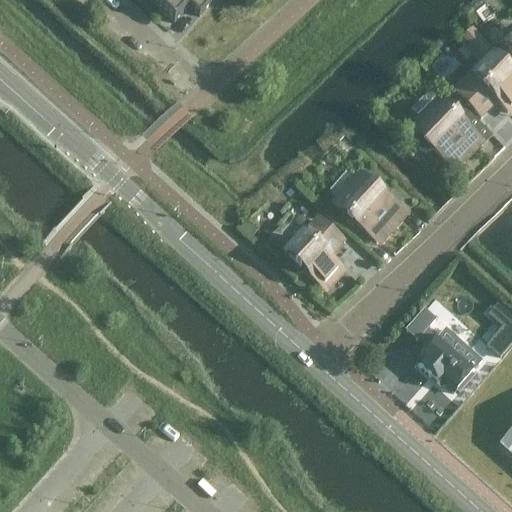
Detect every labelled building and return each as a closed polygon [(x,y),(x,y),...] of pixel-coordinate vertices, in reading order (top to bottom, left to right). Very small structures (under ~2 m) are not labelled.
[(214,0),(161,0),(155,8),(174,25),(188,8),(199,18),(214,0)] [(466,44),(479,45),(480,29),(466,29),(466,44)] [(511,109),(511,80),(495,63),(469,89),(465,85),(455,95),(479,119),(496,103),(507,114),(511,109)] [(417,114),(433,100),(427,94),(412,108),(417,114)] [(473,136),(440,103),(412,130),(418,136),(416,144),(418,151),(425,154),(433,152),(451,170),(478,143),(472,136),(473,136)] [(468,114),(462,108),(454,109),(463,119),(468,114)] [(403,215),(383,198),(385,190),(382,183),(375,181),(367,184),(361,178),(334,208),(376,245),(403,215)] [(340,240),(321,223),(287,261),(286,268),(295,277),(303,274),(321,291),(339,271),(327,260),(334,252),(331,250),(332,249),(332,248),(340,240)] [(480,364),(445,332),(437,340),(436,341),(426,331),(434,322),(423,313),(405,333),(416,343),(417,342),(427,351),(417,363),(419,365),(417,368),(439,388),(442,385),(453,395),(455,392),(458,395),(473,378),(470,375),(473,372),(480,364)] [(511,432),(498,448),(511,460),(511,432)]
